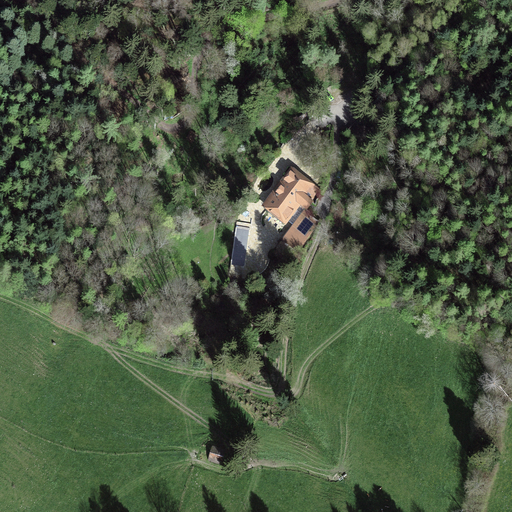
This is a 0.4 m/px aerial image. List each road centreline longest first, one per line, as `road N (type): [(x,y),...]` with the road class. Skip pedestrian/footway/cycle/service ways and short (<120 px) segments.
road 1 (track): [(0,296),(188,371),(282,387),(294,295),(326,216),(344,112),(418,41),(485,0)]
road 2 (track): [(26,0),(166,132),(190,126),(194,68),(216,35),(342,0)]
